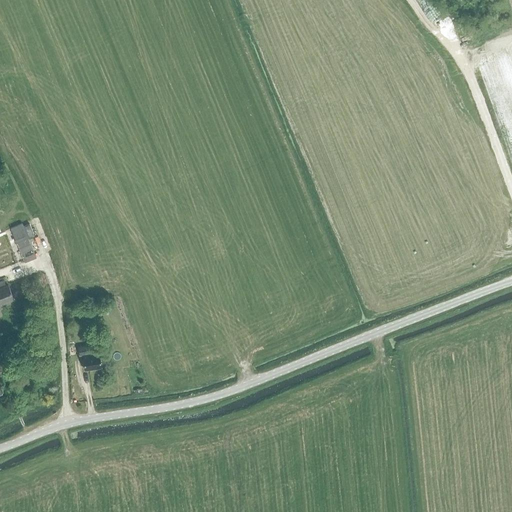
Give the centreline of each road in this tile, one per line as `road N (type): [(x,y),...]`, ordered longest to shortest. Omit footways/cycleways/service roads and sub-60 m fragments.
road 1 (unclassified): [(0,449),(68,423),(214,397),(511,280)]
road 2 (track): [(511,191),(468,68),(411,0)]
